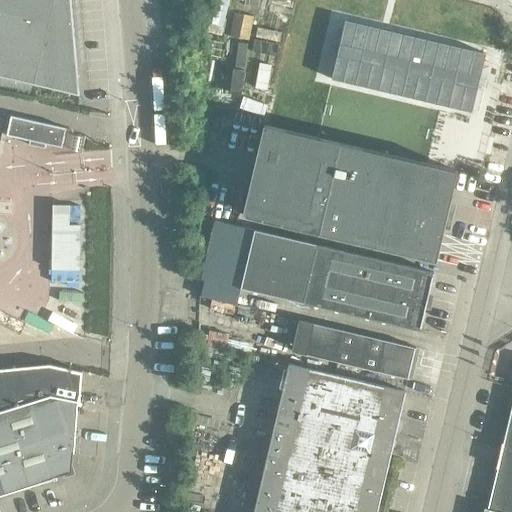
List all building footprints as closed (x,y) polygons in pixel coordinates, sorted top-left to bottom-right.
[(0,0),(0,77),(79,96),(70,0),(0,0)] [(230,10),(230,0),(220,0),(220,9),(230,10)] [(345,20),(331,79),(472,112),(479,79),(485,53),(345,20)] [(295,80),(284,78),(289,29),(263,27),(257,90),(293,94),(295,80)] [(266,113),(290,117),(291,105),(268,102),(266,113)] [(61,148),(66,128),(11,116),(6,136),(61,148)] [(242,215),(254,218),(283,225),(283,223),(300,227),(299,228),(436,261),(437,257),(435,257),(439,241),(440,242),(443,229),(450,231),(456,204),(450,202),(453,190),(451,189),(455,174),(456,174),(457,171),(264,125),(256,159),(257,159),(252,182),(250,182),(242,215)] [(85,203),(54,202),(51,281),(82,282),(85,203)] [(251,230),(215,220),(215,221),(200,279),(204,280),(200,296),(236,305),(240,288),(247,260),(252,239),(253,236),(254,230),(251,230)] [(432,272),(431,271),(254,230),(240,288),(272,296),(272,295),(285,298),(285,299),(420,330),(432,272)] [(408,379),(416,348),(240,306),(229,350),(303,367),(306,355),(408,379)] [(74,453),(77,402),(79,402),(82,372),(49,364),(0,369),(0,495),(52,479),(51,479),(51,478),(71,472),(72,452),(73,452),(73,453),(74,453)] [(404,394),(405,392),(288,364),(253,511),(376,511),(389,459),(399,414),(403,394),(404,394)] [(511,511),(511,403),(486,511),(511,511)]
